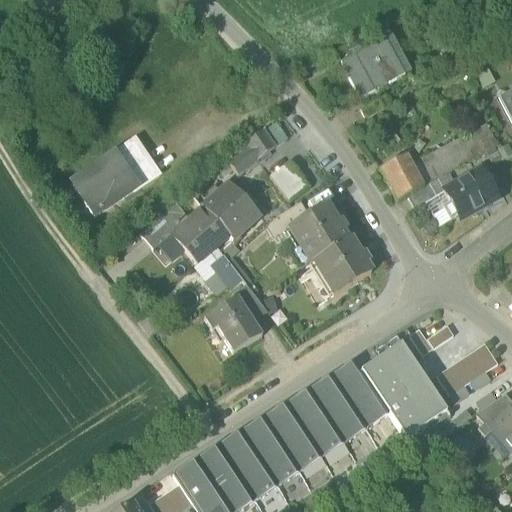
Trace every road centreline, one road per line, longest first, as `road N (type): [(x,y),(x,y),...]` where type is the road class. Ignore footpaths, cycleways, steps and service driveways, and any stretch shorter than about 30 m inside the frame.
road 1 (residential): [(195,0),(345,160),(397,244),(435,284)]
road 2 (residential): [(213,433),(0,146)]
road 3 (residential): [(213,433),(435,284)]
road 4 (residential): [(94,511),(213,433)]
road 5 (unknown): [(238,46),(129,118)]
